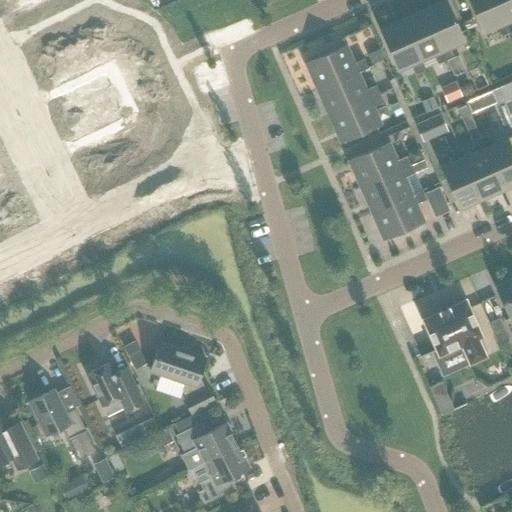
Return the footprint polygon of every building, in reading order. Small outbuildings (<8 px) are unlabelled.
[(505,21),(504,22),(494,0),(467,0),(482,32),(496,26),(501,37),(510,33),(505,21)] [(511,0),(494,0),(504,22),(505,21),(511,18),(511,0)] [(446,1),(424,11),(446,61),(447,60),(454,57),(449,46),(463,40),(446,1)] [(437,65),(446,61),(424,11),(402,20),(419,60),(420,59),(432,53),(437,65)] [(467,20),(462,22),(465,29),(475,25),(472,18),(470,19),(467,20)] [(415,74),(424,70),(420,59),(419,60),(402,20),(379,30),(396,69),(410,63),(415,74)] [(317,89),(356,72),(357,73),(368,68),(364,59),(353,64),(344,45),(305,63),(317,89)] [(380,49),(367,54),(371,64),(384,58),(383,54),(381,52),(380,49)] [(454,57),(447,60),(453,75),(465,70),(458,55),(456,56),(454,57)] [(356,72),(317,89),(329,116),(379,94),(375,85),(364,90),(357,73),(356,72)] [(449,84),(440,88),(446,103),(462,97),(455,82),(452,83),(449,84)] [(507,84),(493,90),(499,102),(511,96),(507,84)] [(372,107),(383,102),(379,94),(329,116),(341,143),(380,126),(372,107)] [(424,101),(421,102),(425,112),(437,108),(433,97),(428,99),(424,101)] [(476,97),(464,103),(466,105),(470,114),(474,124),(486,119),(481,109),(476,97)] [(392,104),(389,105),(395,117),(402,113),(397,102),(395,103),(392,104)] [(466,105),(457,109),(465,128),(474,124),(470,114),(466,105)] [(447,131),(439,114),(414,124),(422,142),(447,131)] [(484,149),(485,149),(502,188),(511,183),(511,149),(507,139),(494,145),(489,134),(479,138),(484,149)] [(348,160),(360,187),(410,165),(407,156),(396,161),(387,143),(348,160)] [(485,149),(484,149),(471,155),(467,144),(458,148),(480,198),(502,188),(485,149)] [(414,149),(407,152),(412,162),(422,158),(417,147),(414,149)] [(458,208),(480,198),(458,148),(450,152),(454,163),(440,169),(458,208)] [(414,173),(410,165),(360,187),(372,213),(411,196),(411,195),(403,178),(414,173)] [(433,190),(423,194),(426,200),(429,207),(445,201),(439,187),(434,190),(433,190)] [(423,194),(422,190),(411,195),(411,196),(372,213),(384,240),(423,223),(415,205),(426,200),(423,194)] [(511,280),(495,288),(509,319),(511,317),(511,280)] [(482,337),(465,300),(421,320),(438,357),(461,347),(469,365),(486,358),(477,339),(482,337)] [(502,326),(492,331),(493,332),(496,340),(506,335),(505,333),(503,330),(502,328),(502,326)] [(191,414),(214,402),(208,389),(205,391),(199,377),(205,359),(159,343),(150,372),(185,384),(182,391),(187,400),(185,401),(191,414)] [(139,351),(128,357),(135,370),(146,364),(144,360),(142,356),(139,351)] [(109,363),(86,374),(101,407),(106,416),(123,408),(125,413),(143,404),(125,366),(113,371),(109,363)] [(46,436),(62,428),(77,459),(95,451),(74,408),(64,413),(53,390),(30,402),(46,436)] [(448,397),(435,403),(440,415),(453,409),(452,408),(451,404),(448,397)] [(192,414),(174,424),(179,434),(175,436),(183,453),(182,454),(179,455),(186,469),(188,468),(192,466),(203,460),(228,448),(235,444),(235,442),(225,423),(202,435),(200,431),(197,425),(192,415),(192,414)] [(16,470),(37,459),(19,423),(8,429),(1,416),(0,416),(0,461),(10,457),(16,470)] [(145,421),(141,423),(146,434),(157,429),(152,418),(148,420),(145,421)] [(156,434),(162,446),(171,441),(165,429),(156,434)] [(188,468),(186,469),(194,485),(199,482),(203,491),(198,493),(204,504),(231,490),(225,480),(248,468),(235,444),(228,448),(203,460),(192,466),(188,468)] [(105,459),(93,465),(102,483),(114,477),(112,473),(109,466),(105,459)] [(27,472),(33,483),(46,475),(41,465),(27,472)] [(74,479),(70,481),(77,496),(89,491),(82,475),(80,477),(74,479)]
